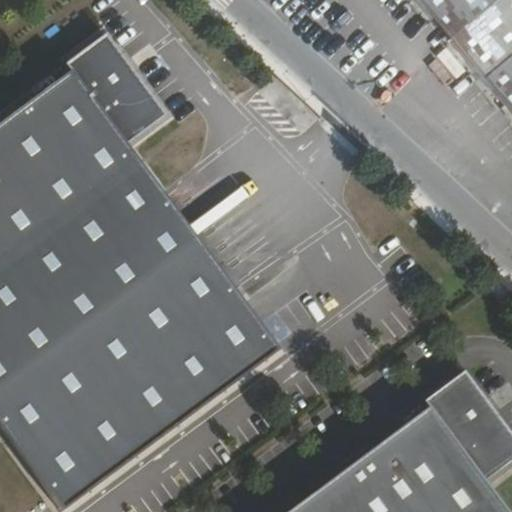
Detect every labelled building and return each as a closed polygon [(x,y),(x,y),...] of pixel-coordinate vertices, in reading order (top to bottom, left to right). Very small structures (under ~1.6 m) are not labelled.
[(511,0),(414,0),(511,116),(511,0)] [(70,70),(126,145),(168,114),(106,32),(64,62),(70,70)] [(70,70),(0,122),(0,423),(62,507),(277,347),(126,145),(70,70)] [(495,307),(503,299),(491,283),(482,292),(495,307)] [(421,406),(426,412),(484,486),(511,463),(511,439),(461,374),(421,406)] [(504,511),(484,486),(426,412),(296,511),(504,511)]
